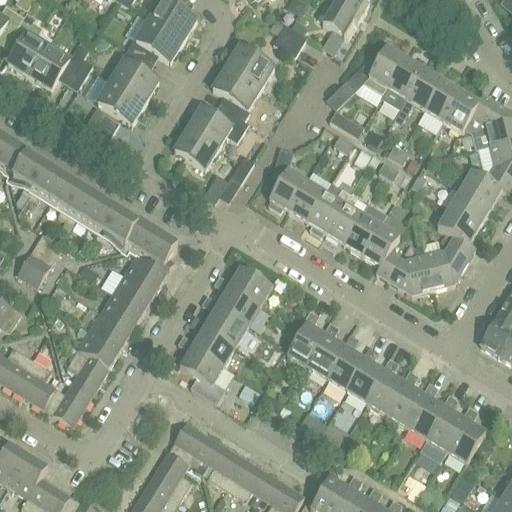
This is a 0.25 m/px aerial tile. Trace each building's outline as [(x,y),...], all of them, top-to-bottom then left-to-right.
[(136,0),(122,0),(119,7),(129,13),(136,0)] [(339,0),(337,5),(364,20),(369,11),(365,8),(370,0),(339,0)] [(511,0),(505,0),(501,7),(511,15),(511,0)] [(161,4),(148,25),(184,47),(197,26),(161,4)] [(364,20),(337,5),(323,29),(333,35),(322,53),(334,61),(354,28),(358,30),(364,20)] [(0,42),(8,48),(27,18),(25,17),(22,21),(4,10),(0,16),(0,42)] [(8,70),(29,83),(48,51),(35,43),(41,33),(32,27),(35,23),(27,18),(8,48),(18,53),(8,70)] [(269,34),(279,40),(285,29),(276,24),(269,34)] [(133,45),(127,55),(148,68),(154,58),(171,68),(184,47),(148,25),(135,46),(133,45)] [(291,33),(303,40),(308,32),(296,25),(291,33)] [(307,43),(303,40),(285,30),(279,40),(301,52),(307,43)] [(295,62),(301,52),(279,40),(273,49),(295,62)] [(70,86),(83,64),(88,56),(77,49),(68,63),(48,51),(29,83),(51,96),(60,80),(70,86)] [(239,51),(226,73),(261,95),(274,73),(239,51)] [(362,70),(345,87),(355,97),(363,89),(382,100),(386,93),(387,93),(405,63),(387,52),(380,63),(373,59),(362,70)] [(123,66),(110,87),(146,109),(159,87),(143,77),(148,68),(127,55),(121,64),(123,66)] [(424,74),(405,63),(387,93),(406,105),(424,74)] [(93,70),(83,64),(70,86),(80,92),(93,70)] [(229,104),(223,114),(248,129),(244,127),(250,117),(248,116),(261,95),(226,73),(212,94),(229,104)] [(443,86),(424,74),(406,105),(393,126),(400,130),(413,109),(425,116),(443,86)] [(425,116),(443,128),(461,97),(443,86),(425,116)] [(110,87),(97,108),(132,130),(146,109),(110,87)] [(479,108),(461,97),(443,128),(462,139),(469,127),(472,123),(483,129),(495,108),(483,101),(479,108)] [(486,137),(490,152),(511,146),(511,118),(495,108),(483,129),(472,123),(469,127),(486,137)] [(201,113),(188,134),(219,154),(227,141),(237,148),(248,129),(223,114),(217,123),(201,113)] [(330,126),(363,146),(364,143),(360,139),(364,132),(336,115),(330,126)] [(174,156),(185,162),(206,175),(219,154),(188,134),(174,156)] [(349,145),(340,139),(333,150),(342,156),(349,145)] [(0,172),(15,182),(13,186),(24,193),(21,198),(37,208),(40,203),(60,216),(57,221),(73,230),(76,225),(98,239),(95,244),(110,253),(113,248),(125,255),(127,251),(169,278),(175,268),(170,265),(178,253),(0,142),(0,172)] [(355,148),(349,145),(342,156),(348,159),(355,148)] [(495,173),(494,175),(511,186),(511,146),(490,152),(495,173)] [(394,150),(388,161),(395,166),(402,155),(394,150)] [(294,157),(280,153),(270,188),(277,192),(269,206),(271,207),(268,211),(280,218),(283,214),(287,217),(306,187),(289,176),(294,157)] [(409,159),(402,155),(395,166),(402,170),(409,159)] [(380,163),(372,159),(366,170),(373,174),(380,163)] [(241,189),(254,167),(244,161),(231,182),(241,189)] [(411,163),(406,172),(413,177),(419,167),(411,163)] [(393,170),(385,165),(378,176),(386,181),(393,170)] [(400,174),(393,170),(386,181),(393,185),(400,174)] [(501,196),(508,200),(511,193),(511,186),(494,175),(487,187),(471,177),(460,196),(490,214),(501,196)] [(425,185),(418,181),(412,191),(419,196),(425,185)] [(287,217),(305,227),(324,197),(306,187),(287,217)] [(321,243),(324,239),(349,199),(341,194),(335,204),(324,197),(305,227),(312,232),(309,236),(321,243)] [(460,196),(449,214),(479,232),(490,214),(460,196)] [(324,239),(343,250),(362,220),(351,214),(357,203),(349,199),(324,239)] [(449,251),(447,254),(467,268),(475,254),(468,250),(479,232),(449,214),(438,233),(445,237),(454,243),(449,251)] [(343,250),(363,262),(381,232),(380,231),(362,220),(343,250)] [(376,279),(388,287),(401,265),(390,258),(407,232),(386,221),(380,231),(381,232),(363,262),(380,273),(376,279)] [(449,251),(454,243),(445,237),(440,246),(449,251)] [(38,293),(63,252),(64,252),(43,238),(17,280),(38,293)] [(453,291),(467,268),(447,254),(446,256),(440,257),(437,246),(422,249),(434,295),(453,291)] [(412,301),(434,295),(422,249),(421,250),(424,261),(404,266),(401,265),(388,287),(412,301)] [(167,282),(136,262),(124,282),(155,301),(167,282)] [(99,278),(85,271),(80,279),(94,286),(99,278)] [(214,290),(226,298),(228,293),(260,312),(272,292),(241,273),(231,288),(219,281),(214,290)] [(124,282),(112,300),(143,319),(155,301),(124,282)] [(202,310),(214,317),(216,313),(248,333),(260,312),(228,293),(226,298),(219,308),(208,301),(202,310)] [(112,300),(101,318),(132,337),(143,319),(112,300)] [(0,304),(0,332),(9,338),(22,318),(0,304)] [(480,351),(498,362),(511,338),(511,314),(505,310),(480,351)] [(190,330),(202,337),(204,333),(236,353),(248,333),(216,313),(214,317),(207,328),(195,321),(190,330)] [(306,329),(287,361),(307,374),(326,342),(323,339),(313,333),(319,321),(310,315),(303,327),(306,329)] [(101,318),(90,337),(121,356),(132,337),(101,318)] [(346,354),(343,352),(332,345),(339,333),(330,327),(323,339),(326,342),(307,374),(327,386),(346,354)] [(85,343),(78,355),(109,374),(121,356),(90,337),(81,331),(76,338),(85,343)] [(178,350),(189,357),(192,353),(224,373),(236,353),(204,333),(202,337),(195,348),(184,341),(178,350)] [(511,338),(498,362),(511,369),(511,338)] [(349,339),(343,352),(346,354),(327,386),(347,398),(366,366),(363,364),(352,357),(359,345),(349,339)] [(386,378),(382,376),(372,369),(379,357),(369,352),(363,364),(366,366),(347,398),(367,410),(386,378)] [(0,387),(13,396),(33,365),(13,353),(7,364),(0,359),(0,387)] [(178,377),(180,374),(198,384),(192,394),(217,410),(225,396),(214,389),(224,373),(192,353),(189,357),(183,367),(171,360),(166,370),(178,377)] [(78,355),(67,373),(78,380),(72,391),(91,403),(109,374),(78,355)] [(405,389),(402,388),(391,381),(399,369),(389,364),(382,376),(386,378),(367,410),(386,421),(405,389)] [(45,388),(52,377),(33,365),(13,396),(43,414),(56,394),(53,392),(58,384),(54,382),(49,390),(45,388)] [(422,400),(411,393),(419,381),(409,376),(402,388),(405,389),(386,421),(406,434),(426,402),(422,400)] [(446,414),(442,412),(431,405),(439,394),(429,388),(422,400),(426,402),(406,434),(426,446),(446,414)] [(244,389),(239,399),(254,408),(259,396),(244,389)] [(73,433),(91,403),(72,391),(66,400),(56,394),(43,414),(73,433)] [(264,398),(258,408),(266,412),(272,402),(264,398)] [(466,426),(462,424),(451,417),(458,406),(449,400),(442,412),(446,414),(426,446),(446,458),(466,426)] [(154,444),(174,423),(158,408),(138,430),(154,444)] [(284,409),(279,419),(285,423),(291,413),(284,409)] [(466,470),(486,439),(472,430),(478,418),(469,412),(462,424),(466,426),(446,458),(466,470)] [(299,432),(318,445),(327,430),(308,418),(299,432)] [(188,470),(193,461),(204,468),(217,447),(187,429),(169,458),(188,470)] [(328,430),(320,443),(330,450),(339,436),(328,430)] [(0,462),(8,449),(0,444),(0,462)] [(213,474),(207,484),(226,496),(246,465),(217,447),(204,468),(213,474)] [(474,459),(485,465),(491,454),(480,448),(474,459)] [(29,462),(8,449),(0,462),(0,486),(10,493),(29,462)] [(181,481),(188,470),(169,458),(150,488),(180,507),(192,488),(181,481)] [(24,511),(42,484),(48,474),(29,462),(10,493),(27,503),(21,511),(24,511)] [(274,483),(246,465),(226,496),(245,508),(252,497),(255,499),(249,508),(254,511),(255,511),(262,503),(274,483)] [(343,474),(334,469),(333,469),(327,481),(329,482),(310,511),(338,511),(349,495),(346,493),(336,486),(343,474)] [(202,471),(198,478),(202,480),(206,473),(202,471)] [(466,472),(461,479),(467,483),(472,476),(466,472)] [(366,505),(355,498),(363,486),(353,481),(346,493),(349,495),(338,511),(366,511),(369,507),(366,505)] [(459,487),(471,494),(475,488),(462,481),(459,487)] [(297,511),(304,502),(274,483),(262,503),(272,509),(270,511),(297,511)] [(24,511),(63,511),(70,501),(42,484),(24,511)] [(511,509),(511,486),(502,503),(511,509)] [(177,511),(180,507),(150,488),(135,511),(177,511)] [(486,493),(479,489),(476,494),(483,498),(486,493)] [(378,511),(376,510),(383,499),(373,493),(366,505),(369,507),(366,511),(378,511)] [(87,511),(70,501),(63,511),(87,511)] [(449,501),(442,511),(456,511),(459,507),(449,501)] [(511,511),(511,509),(502,503),(496,511),(511,511)]
